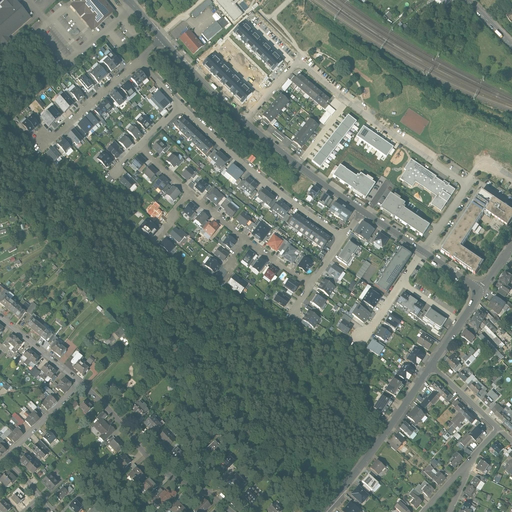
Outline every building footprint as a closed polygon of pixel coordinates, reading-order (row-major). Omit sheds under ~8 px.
[(15,0),(2,0),(0,2),(0,43),(30,17),(15,0)] [(71,0),(74,2),(71,5),(89,26),(92,23),(95,27),(114,11),(104,0),(71,0)] [(214,0),(233,22),(243,14),(235,5),(239,1),(238,0),(214,0)] [(195,19),(209,7),(205,3),(192,14),(195,19)] [(388,11),(382,17),(386,21),(391,15),(388,11)] [(216,22),(202,34),(208,41),(222,29),(216,22)] [(253,52),(262,42),(254,34),(256,33),(253,30),(251,31),(242,23),(233,33),(253,52)] [(458,26),(452,23),(449,28),(450,28),(449,31),(451,33),(455,31),(458,26)] [(195,39),(191,34),(192,34),(189,30),(180,38),(183,42),(187,46),(193,54),(202,46),(196,38),(195,39)] [(461,36),(452,34),(452,36),(451,42),(460,44),(461,36)] [(262,42),(253,52),(273,72),(283,62),(274,54),(276,52),(273,49),(271,51),(262,42)] [(106,57),(116,68),(120,64),(108,51),(104,54),(106,57)] [(222,84),(232,74),(224,66),(225,64),(222,61),(221,63),(212,54),(202,64),(222,84)] [(116,68),(106,57),(99,62),(101,64),(103,62),(109,69),(111,72),(116,68)] [(109,69),(103,62),(101,64),(107,71),(109,69)] [(107,71),(101,64),(98,67),(97,65),(98,65),(97,63),(92,67),(94,70),(102,79),(107,75),(105,73),(107,71)] [(102,79),(94,70),(90,74),(89,73),(86,75),(90,78),(92,81),(94,79),(98,83),(102,79)] [(140,71),(135,75),(142,83),(147,79),(140,71)] [(232,74),(222,84),(242,103),(252,93),(244,85),(245,84),(242,81),(241,82),(232,74)] [(142,83),(135,75),(131,79),(134,83),(138,87),(142,83)] [(303,79),(299,75),(296,78),(292,83),(297,87),(303,79)] [(87,80),(84,77),(80,80),(79,79),(78,80),(79,81),(76,83),(80,88),(83,86),(88,92),(96,85),(92,81),(90,78),(87,80)] [(307,83),(303,79),(297,87),(301,90),(307,83)] [(134,92),(126,83),(121,88),(122,90),(128,97),(129,97),(134,92)] [(138,87),(134,83),(132,85),(138,92),(140,90),(138,87)] [(311,86),(307,83),(301,90),(305,94),(311,86)] [(70,92),(70,93),(74,97),(78,101),(83,96),(76,88),(75,88),(73,85),(68,90),(70,92)] [(311,86),(305,94),(309,97),(316,90),(311,86)] [(70,93),(70,92),(68,90),(67,88),(65,90),(69,95),(72,99),(74,97),(70,93)] [(128,97),(122,90),(120,92),(126,98),(126,99),(128,97)] [(316,90),(309,97),(314,101),(320,93),(316,90)] [(118,94),(116,92),(114,94),(114,95),(111,98),(119,107),(123,104),(122,103),(124,101),(123,100),(118,94)] [(120,92),(118,94),(123,100),(126,98),(120,92)] [(150,99),(156,105),(164,98),(158,92),(153,97),(150,99)] [(320,93),(314,101),(318,105),(324,97),(320,93)] [(66,97),(64,94),(59,98),(69,109),(73,105),(72,104),(74,102),(72,99),(69,95),(66,97)] [(281,95),(277,99),(285,106),(289,102),(284,98),(281,95)] [(324,97),(318,105),(322,108),(326,104),(329,100),(324,97)] [(69,109),(59,98),(53,104),(54,106),(57,109),(60,107),(64,112),(69,109)] [(170,104),(164,98),(156,105),(162,112),(170,104)] [(285,106),(277,99),(274,103),(281,110),(285,106)] [(108,103),(106,101),(100,106),(107,113),(112,109),(112,108),(108,103)] [(116,108),(110,101),(108,103),(112,108),(112,109),(114,110),(116,108)] [(58,115),(52,108),(54,106),(53,104),(51,103),(44,110),(46,113),(54,121),(60,116),(58,115)] [(281,110),(274,103),(270,108),(277,114),(281,110)] [(57,109),(54,106),(52,108),(58,115),(60,113),(57,109)] [(101,118),(107,113),(100,106),(95,111),(97,114),(101,118)] [(328,106),(325,110),(326,111),(319,121),(324,124),(331,115),(332,116),(335,111),(328,106)] [(277,114),(270,108),(266,112),(274,118),(277,114)] [(31,116),(27,120),(34,128),(39,124),(36,120),(38,119),(35,116),(32,112),(30,114),(31,116)] [(274,118),(266,112),(262,116),(265,118),(269,122),(270,123),(274,118)] [(41,117),(37,113),(35,116),(38,119),(41,122),(43,120),(41,118),(41,117)] [(54,121),(46,113),(41,117),(41,118),(43,120),(48,126),(54,121)] [(98,124),(93,118),(90,114),(84,120),(92,129),(98,124)] [(106,124),(101,118),(97,114),(95,116),(101,122),(104,126),(106,124)] [(151,121),(145,115),(143,117),(149,123),(151,121)] [(98,124),(99,125),(101,122),(95,116),(93,118),(98,124)] [(143,117),(142,116),(137,121),(146,129),(150,124),(149,123),(143,117)] [(312,161),(320,168),(356,122),(348,116),(346,118),(343,121),(338,128),(336,131),(332,136),(329,139),(324,146),(321,149),(316,156),(314,159),(312,161)] [(187,122),(182,118),(179,121),(175,125),(174,126),(179,131),(187,122)] [(315,123),(310,119),(306,124),(314,130),(318,125),(315,123)] [(30,132),(34,128),(27,120),(22,124),(26,128),(30,132)] [(86,134),(92,129),(84,120),(78,125),(81,129),(86,134)] [(22,124),(20,121),(18,124),(24,130),(26,128),(22,124)] [(187,122),(179,131),(183,134),(190,127),(190,126),(187,123),(187,122)] [(141,130),(135,123),(132,125),(139,132),(141,130)] [(314,130),(306,124),(303,128),(311,134),(314,130)] [(132,125),(127,130),(136,139),(141,134),(139,132),(132,125)] [(190,127),(183,134),(188,139),(188,138),(194,131),(195,131),(190,127)] [(367,130),(363,127),(356,137),(386,157),(393,148),(391,146),(387,144),(383,141),(374,135),(371,133),(367,130)] [(311,134),(303,128),(299,133),(307,139),(311,134)] [(71,132),(66,137),(70,141),(72,143),(74,142),(77,145),(80,142),(79,141),(82,139),(74,129),(71,132)] [(86,134),(81,129),(79,131),(85,138),(87,135),(86,134)] [(194,131),(188,138),(192,142),(199,135),(194,131)] [(307,139),(299,133),(296,137),(304,143),(307,139)] [(199,135),(192,142),(192,143),(196,147),(204,139),(199,135)] [(124,136),(119,141),(126,149),(131,143),(128,140),(124,136)] [(296,137),(293,142),(298,146),(300,148),(304,143),(296,137)] [(61,147),(65,152),(73,145),(72,143),(70,141),(67,143),(63,138),(57,143),(61,147)] [(204,139),(196,147),(200,150),(208,142),(207,142),(204,139)] [(120,147),(114,141),(112,143),(113,144),(118,149),(120,147)] [(159,141),(153,148),(160,154),(162,151),(166,148),(159,141)] [(208,142),(200,150),(205,155),(209,151),(213,147),(208,142)] [(118,149),(113,144),(108,149),(117,158),(122,153),(118,149)] [(169,145),(166,148),(162,151),(165,154),(171,147),(169,145)] [(60,155),(54,149),(52,147),(47,152),(54,160),(60,155)] [(57,147),(54,149),(60,155),(60,156),(63,154),(58,149),(57,147)] [(65,152),(61,147),(58,149),(63,154),(64,156),(66,154),(65,152)] [(112,157),(105,151),(103,153),(109,160),(112,157)] [(223,156),(218,151),(211,159),(216,163),(223,156)] [(503,151),(499,157),(504,160),(508,154),(503,151)] [(103,153),(97,158),(106,167),(109,164),(111,161),(109,160),(103,153)] [(172,154),(166,161),(174,167),(176,165),(179,162),(182,159),(182,158),(179,155),(176,158),(172,154)] [(140,155),(136,160),(134,159),(132,161),(133,163),(132,163),(138,169),(139,169),(143,164),(146,161),(140,155)] [(228,160),(223,156),(216,163),(215,163),(221,168),(228,160)] [(179,162),(176,165),(178,167),(184,161),(182,159),(179,162)] [(437,177),(411,159),(404,169),(405,170),(400,179),(412,187),(415,182),(436,196),(431,204),(441,211),(447,202),(451,197),(455,190),(448,185),(449,184),(444,181),(443,182),(436,178),(437,177)] [(143,164),(139,169),(138,169),(137,170),(140,172),(146,166),(143,164)] [(232,164),(225,172),(231,177),(238,168),(232,164)] [(151,166),(144,173),(151,179),(154,175),(157,172),(151,166)] [(356,177),(340,166),(333,176),(352,190),(365,199),(375,184),(360,175),(359,177),(357,176),(356,177)] [(188,168),(182,175),(188,180),(191,177),(194,173),(188,168)] [(238,168),(231,177),(236,181),(239,178),(243,173),(238,168)] [(129,179),(126,175),(120,180),(129,189),(134,184),(134,183),(129,179)] [(138,183),(131,176),(129,179),(134,183),(134,184),(136,185),(138,183)] [(162,176),(155,184),(153,186),(156,189),(158,187),(162,190),(163,189),(168,184),(169,183),(162,176)] [(253,181),(248,177),(241,186),(246,190),(253,181)] [(197,184),(195,187),(202,193),(205,190),(208,186),(201,180),(200,181),(197,178),(194,182),(197,184)] [(258,185),(253,181),(246,190),(250,194),(258,185)] [(319,191),(313,186),(307,196),(313,200),(319,191)] [(170,191),(166,194),(173,200),(180,193),(173,187),(170,191)] [(224,197),(214,188),(206,197),(216,205),(218,204),(224,197)] [(164,193),(162,195),(164,197),(166,194),(170,191),(168,189),(166,191),(164,193)] [(264,190),(259,195),(257,197),(263,201),(269,194),(264,190)] [(508,227),(511,220),(511,211),(482,191),(441,251),(475,275),(484,262),(462,247),(472,232),(475,234),(479,227),(477,225),(486,212),(508,227)] [(274,198),(269,194),(263,201),(265,203),(264,204),(267,206),(274,198)] [(330,198),(324,194),(318,203),(324,207),(330,198)] [(405,204),(390,194),(380,209),(393,218),(393,217),(397,220),(398,219),(402,222),(401,223),(406,226),(407,225),(411,227),(410,229),(415,232),(416,231),(420,233),(419,235),(422,237),(429,226),(424,222),(423,223),(404,209),(405,208),(403,207),(405,204)] [(224,197),(218,204),(220,206),(226,199),(224,197)] [(226,199),(220,206),(225,209),(230,204),(230,202),(226,199)] [(277,204),(273,210),(278,214),(285,206),(279,202),(277,204)] [(352,213),(335,202),(328,212),(345,223),(352,213)] [(191,203),(184,211),(190,217),(194,212),(197,208),(191,203)] [(237,210),(230,204),(225,209),(224,210),(226,212),(225,213),(231,217),(237,210)] [(289,209),(285,206),(278,214),(283,217),(289,209)] [(194,212),(190,217),(188,219),(190,221),(196,214),(194,212)] [(202,212),(195,220),(201,225),(205,220),(208,217),(202,212)] [(251,219),(243,213),(237,220),(245,226),(250,220),(251,219)] [(293,228),(300,217),(295,214),(288,224),(293,228)] [(298,231),(305,221),(300,217),(293,228),(298,231)] [(151,223),(146,219),(140,227),(147,233),(150,236),(150,235),(156,229),(157,228),(151,223)] [(250,220),(245,226),(250,230),(252,226),(254,224),(250,220)] [(254,224),(252,226),(256,229),(261,223),(257,220),(254,224)] [(157,225),(153,221),(151,223),(157,228),(156,229),(157,230),(161,226),(160,224),(157,225)] [(207,222),(202,228),(199,231),(202,234),(211,223),(208,221),(207,222)] [(211,223),(202,234),(208,239),(219,227),(212,221),(211,223)] [(303,235),(310,224),(305,221),(298,231),(303,235)] [(366,241),(374,230),(362,222),(355,233),(359,236),(358,237),(361,239),(362,238),(366,241)] [(270,230),(261,223),(256,229),(252,234),(261,241),(265,236),(270,230)] [(308,238),(315,228),(310,224),(303,235),(308,238)] [(313,241),(320,231),(315,228),(308,238),(313,241)] [(179,232),(175,229),(170,235),(179,243),(184,237),(179,232)] [(184,237),(185,238),(187,236),(180,230),(179,232),(184,237)] [(318,245),(325,235),(320,231),(313,241),(318,245)] [(388,240),(379,234),(377,237),(374,242),(382,248),(388,240)] [(235,241),(228,235),(223,243),(226,245),(230,248),(235,241)] [(281,240),(274,235),(267,244),(272,247),(271,248),(274,250),(274,249),(276,251),(277,250),(282,243),(280,241),(281,240)] [(330,238),(325,235),(318,245),(323,249),(330,238)] [(372,244),(374,242),(377,237),(374,235),(369,242),(372,244)] [(166,239),(165,238),(160,244),(169,252),(174,246),(173,246),(175,243),(168,237),(166,239)] [(282,243),(277,250),(280,252),(282,250),(287,243),(288,242),(283,238),(281,240),(280,241),(282,243)] [(355,246),(349,241),(336,259),(348,267),(362,247),(357,243),(355,246)] [(285,252),(282,256),(292,263),(296,257),(293,254),(295,251),(289,246),(285,252)] [(228,254),(219,247),(214,254),(223,260),(228,254)] [(411,255),(399,247),(394,255),(393,254),(378,277),(379,277),(374,285),(386,293),(411,255)] [(249,250),(243,259),(248,263),(252,258),(255,254),(249,250)] [(220,265),(210,258),(205,265),(210,268),(214,272),(216,270),(217,271),(218,269),(217,268),(220,265)] [(258,260),(253,267),(259,272),(266,263),(260,258),(258,260)] [(299,265),(298,267),(306,272),(308,269),(308,270),(310,269),(311,268),(310,267),(310,266),(312,263),(304,258),(299,265)] [(370,264),(366,261),(355,275),(360,279),(370,264)] [(342,272),(333,265),(328,273),(331,275),(337,279),(342,272)] [(271,266),(264,275),(271,280),(278,271),(271,266)] [(507,273),(506,272),(504,273),(504,274),(504,275),(503,276),(502,275),(500,278),(501,279),(499,282),(496,287),(500,289),(507,294),(511,289),(507,287),(511,278),(511,276),(507,274),(507,273)] [(337,279),(331,275),(328,279),(336,284),(338,280),(337,279)] [(241,281),(234,276),(229,283),(234,287),(241,292),(246,285),(241,281)] [(299,285),(289,279),(284,286),(294,292),(299,285)] [(335,287),(324,279),(321,284),(332,291),(335,287)] [(332,291),(321,284),(317,288),(318,289),(324,293),(329,296),(332,291)] [(376,294),(369,290),(366,295),(377,303),(381,297),(376,294)] [(291,296),(283,291),(281,294),(288,299),(291,296)] [(281,294),(279,293),(274,300),(284,306),(287,302),(289,300),(288,299),(281,294)] [(410,298),(403,293),(397,303),(416,317),(423,306),(417,302),(418,300),(411,296),(410,298)] [(318,296),(315,294),(310,302),(320,308),(325,301),(323,300),(318,296)] [(3,297),(0,300),(0,303),(5,307),(10,300),(5,295),(3,297)] [(377,303),(366,295),(362,300),(369,305),(374,308),(377,303)] [(504,303),(495,297),(491,303),(501,309),(504,303)] [(15,304),(9,311),(14,315),(25,302),(22,299),(19,303),(17,302),(15,304)] [(10,300),(5,307),(9,311),(15,304),(10,300)] [(25,302),(14,315),(19,319),(25,312),(29,307),(30,306),(25,302)] [(36,305),(33,303),(30,306),(29,307),(30,308),(28,310),(30,313),(36,305)] [(501,309),(491,303),(488,308),(498,314),(501,309)] [(372,311),(364,305),(362,308),(370,313),(372,311)] [(358,306),(355,310),(367,318),(370,313),(362,308),(358,306)] [(447,320),(429,308),(422,320),(439,331),(447,320)] [(310,311),(309,310),(305,315),(317,322),(320,318),(310,311)] [(367,318),(355,310),(352,315),(354,316),(364,323),(367,318)] [(483,314),(478,310),(474,317),(482,322),(494,334),(497,331),(487,320),(485,322),(483,320),(486,316),(494,324),(496,321),(493,318),(486,311),(483,314)] [(352,315),(346,311),(344,314),(352,319),(354,316),(352,315)] [(33,313),(27,321),(28,322),(26,324),(31,328),(37,322),(34,319),(37,316),(33,313)] [(352,319),(344,314),(341,319),(343,321),(343,320),(348,324),(352,319)] [(317,322),(305,315),(302,319),(308,323),(313,327),(317,322)] [(400,323),(389,315),(384,322),(395,330),(400,323)] [(482,322),(474,317),(469,324),(477,330),(479,327),(480,326),(482,322)] [(348,324),(343,320),(343,321),(338,328),(347,334),(352,326),(348,324)] [(37,322),(31,328),(36,332),(42,326),(37,322)] [(494,334),(482,322),(480,326),(493,340),(496,337),(494,334)] [(42,326),(36,332),(41,336),(47,330),(42,326)] [(125,332),(119,326),(117,328),(123,334),(125,332)] [(390,334),(380,327),(375,335),(384,341),(386,337),(388,338),(390,334)] [(123,334),(117,328),(114,330),(121,337),(123,334)] [(47,330),(41,336),(46,340),(49,337),(50,338),(53,335),(47,330)] [(121,337),(114,330),(112,332),(119,339),(121,337)] [(468,333),(465,330),(461,336),(469,342),(471,339),(472,339),(474,336),(468,333)] [(119,339),(112,332),(110,334),(115,339),(117,341),(119,339)] [(110,334),(105,339),(109,343),(110,344),(115,339),(110,334)] [(425,336),(422,334),(417,342),(428,350),(433,342),(425,336)] [(496,349),(482,334),(479,337),(497,356),(499,354),(495,349),(496,349)] [(14,337),(11,335),(6,341),(8,343),(14,347),(16,349),(21,343),(19,341),(14,337)] [(504,345),(496,337),(493,340),(501,348),(504,345)] [(384,348),(372,340),(367,347),(379,355),(384,348)] [(61,346),(56,342),(55,343),(51,348),(51,349),(55,353),(61,346)] [(61,346),(55,353),(60,357),(66,350),(61,346)] [(77,349),(72,355),(75,357),(78,353),(80,351),(77,349)] [(418,352),(414,349),(410,354),(420,361),(423,357),(422,357),(423,355),(418,352)] [(38,357),(30,350),(27,353),(26,351),(23,355),(28,358),(30,361),(35,364),(37,361),(36,360),(38,357)] [(78,353),(75,357),(71,362),(75,365),(73,367),(78,371),(84,364),(79,360),(82,357),(78,353)] [(420,361),(410,354),(407,359),(412,362),(417,365),(418,363),(418,364),(420,361)] [(453,354),(445,362),(455,372),(461,366),(456,360),(458,358),(453,354)] [(469,358),(465,362),(466,362),(465,364),(468,367),(473,361),(469,358)] [(46,364),(41,370),(44,373),(46,374),(51,367),(46,364)] [(84,364),(78,371),(83,375),(88,368),(84,364)] [(408,367),(404,364),(400,369),(410,376),(412,373),(412,372),(413,370),(408,367)] [(34,366),(28,373),(30,374),(36,368),(34,366)] [(51,367),(46,374),(47,375),(52,379),(54,376),(53,375),(56,371),(51,367)] [(410,376),(400,369),(397,374),(402,377),(407,380),(408,379),(410,376)] [(463,370),(458,375),(465,382),(470,377),(463,370)] [(64,378),(56,388),(58,390),(59,389),(64,393),(65,392),(71,386),(70,383),(64,378)] [(398,383),(393,379),(393,380),(390,385),(399,392),(403,386),(398,383)] [(477,380),(470,388),(476,394),(477,395),(482,389),(484,387),(477,380)] [(10,386),(6,382),(2,387),(7,391),(10,386)] [(443,388),(437,382),(434,384),(433,383),(431,385),(433,386),(432,387),(436,391),(438,393),(443,388)] [(399,392),(390,385),(386,390),(386,391),(390,394),(396,397),(399,392)] [(450,394),(443,388),(438,393),(436,395),(430,402),(432,404),(433,405),(439,398),(438,397),(440,395),(445,399),(450,394)] [(482,389),(477,395),(476,394),(476,395),(479,398),(482,394),(485,392),(482,389)] [(433,392),(427,399),(425,399),(421,404),(425,408),(427,405),(428,405),(430,402),(436,395),(438,393),(436,391),(434,393),(433,392)] [(484,399),(482,401),(489,407),(498,398),(491,391),(484,399)] [(47,398),(46,400),(52,406),(56,402),(50,395),(47,398)] [(386,400),(382,396),(382,397),(378,402),(388,409),(392,403),(386,400)] [(44,401),(41,404),(47,410),(52,406),(46,400),(44,401)] [(86,400),(79,407),(83,410),(84,410),(87,413),(93,407),(86,400)] [(37,407),(31,401),(28,404),(34,410),(37,407)] [(139,402),(134,407),(135,407),(132,410),(140,418),(142,417),(148,410),(145,407),(144,408),(139,402)] [(388,409),(378,402),(374,407),(374,408),(379,411),(384,414),(388,409)] [(467,410),(460,404),(455,409),(459,413),(451,421),(452,422),(454,424),(467,410)] [(497,404),(492,410),(495,413),(500,408),(497,404)] [(420,411),(415,407),(411,412),(420,420),(424,415),(420,411)] [(503,410),(500,408),(495,413),(494,414),(503,423),(508,418),(502,412),(503,410)] [(474,417),(467,410),(454,424),(452,426),(455,428),(455,429),(457,427),(459,428),(462,426),(459,423),(460,422),(461,422),(464,419),(463,419),(463,418),(465,418),(469,422),(474,417)] [(30,415),(29,417),(35,422),(39,418),(36,416),(37,414),(34,411),(30,415)] [(103,411),(96,418),(98,420),(101,418),(103,420),(107,416),(103,411)] [(420,420),(411,412),(408,416),(412,420),(417,424),(420,420)] [(508,418),(503,423),(511,431),(511,413),(511,414),(510,416),(508,418)] [(24,422),(18,415),(14,418),(19,423),(21,425),(24,422)] [(153,415),(144,423),(146,425),(145,425),(148,429),(156,421),(154,419),(156,417),(153,415)] [(28,418),(25,421),(31,426),(35,422),(29,417),(28,418)] [(478,421),(474,417),(469,422),(473,426),(475,425),(478,421)] [(109,427),(105,423),(105,422),(103,420),(101,418),(98,420),(93,425),(102,434),(99,437),(103,442),(104,441),(115,430),(110,426),(109,427)] [(156,421),(148,429),(152,432),(153,432),(154,434),(161,427),(158,425),(159,424),(156,421)] [(410,427),(405,422),(400,428),(410,437),(414,432),(415,431),(410,427)] [(415,427),(412,424),(410,427),(415,431),(414,432),(416,434),(419,430),(415,427)] [(14,431),(13,433),(18,438),(22,434),(20,432),(21,430),(18,427),(14,431)] [(467,433),(456,445),(461,450),(463,447),(460,445),(461,444),(464,446),(472,438),(475,441),(482,434),(480,432),(476,429),(470,435),(467,433)] [(9,432),(7,430),(3,434),(6,437),(10,441),(12,440),(14,442),(18,438),(13,433),(11,434),(9,432)] [(175,440),(169,434),(168,434),(165,431),(160,436),(165,441),(162,444),(167,448),(172,443),(175,440)] [(50,432),(43,438),(49,444),(55,437),(50,432)] [(441,436),(446,440),(450,436),(445,432),(441,436)] [(402,438),(397,434),(391,442),(392,442),(398,448),(404,440),(402,438)] [(111,443),(109,444),(117,452),(122,448),(121,447),(123,445),(116,438),(115,438),(111,443)] [(47,448),(40,441),(37,444),(43,450),(44,450),(47,448)] [(503,449),(496,442),(491,448),(495,452),(493,454),(496,456),(503,449)] [(214,443),(207,449),(214,456),(220,450),(214,443)] [(43,450),(37,444),(32,449),(41,458),(42,458),(43,458),(48,454),(44,450),(43,450)] [(185,456),(176,448),(171,453),(179,462),(184,457),(185,456)] [(131,462),(123,454),(117,460),(125,468),(131,462)] [(462,459),(456,454),(448,462),(450,464),(451,465),(454,468),(459,462),(462,459)] [(33,460),(27,455),(20,461),(25,467),(33,460)] [(234,462),(227,455),(220,461),(227,468),(234,462)] [(184,457),(179,462),(182,465),(188,460),(184,457)] [(33,460),(25,467),(32,474),(40,467),(37,464),(36,464),(33,460)] [(380,463),(377,460),(370,468),(372,469),(378,475),(384,467),(385,467),(380,463)] [(483,462),(482,461),(476,469),(483,475),(484,474),(485,475),(488,472),(486,470),(489,466),(483,462)] [(439,472),(438,473),(430,465),(424,472),(426,474),(439,485),(445,478),(439,472)] [(138,467),(136,469),(136,468),(132,471),(134,472),(129,477),(136,484),(139,480),(138,479),(142,475),(138,471),(140,470),(138,467)] [(200,467),(193,473),(196,476),(202,470),(200,467)] [(3,477),(0,480),(6,486),(10,483),(11,484),(16,480),(13,477),(8,472),(3,477)] [(50,474),(42,482),(50,491),(58,483),(50,474)] [(225,475),(220,480),(222,483),(228,477),(225,475)] [(368,475),(362,482),(364,484),(371,490),(372,490),(378,483),(372,478),(368,475)] [(245,485),(238,477),(232,484),(239,491),(245,485)] [(479,481),(475,478),(470,485),(476,489),(481,482),(479,481)] [(148,479),(141,486),(146,492),(145,493),(148,496),(152,492),(157,487),(148,479)] [(425,481),(421,486),(419,484),(414,490),(419,495),(422,491),(428,485),(425,481)] [(371,490),(364,484),(362,486),(369,493),(371,490)] [(428,485),(422,491),(428,496),(434,489),(428,485)] [(476,489),(470,485),(464,493),(470,497),(471,496),(473,493),(475,495),(478,490),(476,489)] [(57,488),(52,493),(60,501),(68,492),(69,493),(73,489),(69,486),(65,490),(62,488),(59,490),(57,488)] [(369,493),(362,486),(360,489),(366,495),(369,493)] [(360,489),(358,487),(351,495),(356,499),(360,503),(363,499),(364,500),(368,496),(366,495),(360,489)] [(251,488),(243,495),(252,504),(259,497),(251,488)] [(419,495),(414,490),(413,488),(408,493),(409,494),(414,499),(416,496),(417,497),(419,495)] [(159,496),(158,498),(154,502),(154,501),(153,502),(156,505),(162,505),(163,506),(164,506),(176,494),(172,490),(169,493),(166,490),(159,496)] [(154,494),(150,498),(154,501),(154,502),(158,498),(159,496),(156,492),(154,494)] [(17,493),(12,498),(18,505),(23,499),(17,493)] [(195,494),(191,498),(190,502),(194,506),(200,499),(195,494)] [(237,496),(230,503),(235,507),(241,501),(237,496)] [(414,499),(410,503),(416,508),(422,501),(417,497),(416,496),(414,499)] [(204,499),(194,509),(195,510),(195,509),(197,511),(203,511),(204,511),(210,506),(210,505),(209,505),(204,500),(205,500),(204,499)] [(81,504),(76,500),(69,506),(75,511),(78,511),(82,508),(80,505),(81,504)] [(7,505),(2,501),(0,503),(0,510),(1,511),(6,511),(10,508),(9,507),(10,506),(8,504),(7,505)] [(182,511),(185,510),(177,501),(166,511),(182,511)] [(358,505),(353,501),(351,503),(351,504),(358,510),(361,508),(358,505)] [(404,507),(399,502),(395,507),(400,511),(409,511),(406,509),(406,508),(404,507)] [(465,502),(460,509),(464,511),(467,511),(471,506),(467,503),(465,502)] [(274,503),(271,506),(271,505),(267,508),(270,511),(279,511),(281,511),(274,503)] [(350,503),(343,511),(344,511),(359,511),(360,511),(358,510),(351,504),(351,503),(350,503)]
